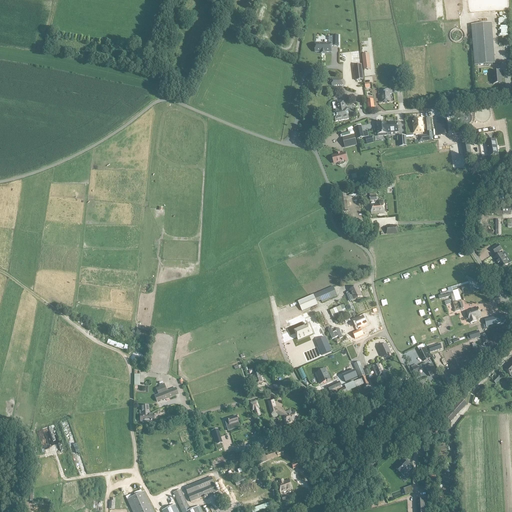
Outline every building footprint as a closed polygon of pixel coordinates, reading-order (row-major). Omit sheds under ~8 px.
[(474,66),(495,64),(492,24),(471,25),(474,66)] [(315,43),(315,52),(321,52),(321,54),(326,54),(326,52),(331,52),(331,47),(339,47),(339,36),(333,36),(333,43),(315,43)] [(363,80),(361,65),(354,66),(356,81),(363,80)] [(493,85),(502,84),(501,71),(492,72),(493,85)] [(384,90),(383,91),(384,95),(386,95),(387,102),(391,102),(390,94),(392,94),(392,91),(390,91),(390,90),(384,90)] [(379,98),(381,98),(381,103),(387,102),(386,95),(384,95),(383,91),(380,91),(380,94),(378,95),(379,98)] [(336,102),(332,103),(334,110),(333,111),(335,122),(342,120),(349,119),(347,108),(346,108),(344,100),(339,101),(335,102),(336,102)] [(447,135),(446,117),(436,118),(437,136),(447,135)] [(414,121),(413,121),(413,126),(414,126),(414,132),(414,133),(419,133),(423,132),(423,127),(422,127),(422,125),(421,120),(414,120),(414,121)] [(387,133),(398,132),(397,122),(387,123),(387,133)] [(386,123),(376,124),(377,134),(378,134),(385,134),(385,136),(388,136),(387,134),(387,133),(387,123),(386,123)] [(364,138),(361,126),(355,127),(358,139),(364,138)] [(419,137),(419,142),(424,142),(424,141),(433,140),(432,132),(426,133),(427,136),(422,136),(419,136),(419,137)] [(342,138),(344,146),(356,143),(354,135),(342,138)] [(406,136),(398,137),(399,147),(407,147),(406,136)] [(486,142),(489,157),(498,155),(495,140),(486,142)] [(461,146),(464,160),(472,159),(470,144),(461,146)] [(344,161),(347,160),(345,153),(333,156),(335,164),(338,163),(338,164),(340,165),(344,164),(345,163),(344,161)] [(379,202),(379,204),(371,205),(372,215),(384,214),(383,201),(379,202)] [(494,208),(494,214),(503,214),(503,215),(511,214),(511,210),(511,207),(503,207),(503,208),(494,208)] [(354,230),(358,228),(348,215),(345,218),(354,230)] [(386,234),(398,233),(397,226),(385,227),(386,234)] [(494,259),(501,269),(503,268),(503,269),(507,267),(506,266),(508,265),(501,254),(501,255),(499,252),(502,250),(498,245),(492,249),(495,254),(496,254),(498,256),(494,259)] [(457,286),(457,287),(458,290),(461,289),(462,293),(463,293),(471,291),(469,284),(468,282),(457,286)] [(333,287),(298,302),(302,311),(310,308),(317,305),(317,304),(317,303),(321,301),(322,303),(337,296),(333,287)] [(358,287),(350,291),(354,300),(362,297),(360,292),(360,293),(358,287)] [(459,294),(458,290),(453,292),(450,293),(455,310),(454,310),(454,312),(460,311),(459,309),(461,309),(464,308),(462,302),(459,294)] [(474,317),(476,322),(478,321),(477,318),(481,317),(478,308),(474,309),(475,312),(474,312),(475,315),(472,316),(473,318),(474,317)] [(467,320),(469,320),(470,324),(476,322),(474,317),(473,318),(472,316),(475,315),(474,312),(475,312),(474,309),(466,312),(467,315),(466,316),(465,317),(466,320),(467,320)] [(338,311),(331,314),(334,319),(340,317),(338,311)] [(358,329),(352,332),(354,337),(363,333),(360,328),(359,326),(366,323),(365,319),(366,319),(364,316),(363,316),(363,315),(354,319),(357,327),(358,329)] [(505,315),(485,320),(487,327),(507,322),(505,315)] [(308,324),(294,330),(298,340),(312,334),(308,324)] [(340,339),(343,338),(339,329),(336,330),(336,332),(333,333),(331,328),(328,330),(332,340),(336,338),(336,337),(338,336),(340,339)] [(471,340),(481,337),(479,331),(469,334),(471,340)] [(325,337),(316,341),(322,355),(331,351),(325,337)] [(387,344),(378,348),(382,358),(391,354),(387,344)] [(440,344),(435,346),(428,348),(430,353),(442,349),(440,344)] [(419,351),(424,362),(431,358),(426,348),(419,351)] [(511,359),(503,369),(511,377),(511,359)] [(365,375),(360,362),(354,364),(359,378),(365,375)] [(378,364),(374,366),(374,367),(371,368),(376,379),(377,378),(379,381),(384,379),(383,376),(378,364)] [(419,370),(416,364),(410,367),(416,379),(420,377),(417,371),(419,370)] [(425,369),(430,380),(438,376),(433,365),(425,369)] [(306,378),(302,369),(298,371),(302,380),(306,378)] [(325,369),(316,374),(320,384),(330,380),(325,369)] [(353,370),(341,375),(343,382),(356,377),(353,370)] [(256,381),(257,384),(263,382),(260,373),(254,375),(254,376),(251,377),(253,382),(256,381)] [(496,384),(503,378),(499,374),(493,381),(496,384)] [(360,379),(361,379),(363,385),(364,387),(369,384),(366,376),(360,379)] [(282,382),(282,383),(279,384),(279,383),(273,386),(275,390),(281,388),(280,387),(283,386),(283,387),(291,384),(289,380),(282,382)] [(327,387),(329,391),(341,386),(339,382),(327,387)] [(158,395),(154,396),(157,403),(163,400),(164,401),(179,395),(176,388),(167,391),(167,390),(164,384),(159,386),(160,387),(162,393),(158,395)] [(487,389),(483,385),(475,393),(479,397),(487,389)] [(402,397),(399,391),(393,393),(395,400),(402,397)] [(372,397),(370,392),(359,398),(361,402),(372,397)] [(467,405),(458,396),(442,414),(451,423),(467,405)] [(260,408),(257,400),(250,403),(253,411),(254,410),(256,417),(261,415),(258,409),(260,408)] [(277,413),(273,400),(267,402),(271,415),(277,413)] [(140,414),(140,422),(142,422),(142,425),(150,425),(149,423),(154,422),(154,421),(153,414),(149,414),(148,406),(141,406),(141,409),(140,409),(140,414)] [(298,421),(295,411),(290,413),(290,412),(286,413),(279,409),(278,412),(278,414),(283,416),(283,418),(284,417),(286,424),(298,421)] [(228,421),(225,422),(228,431),(231,430),(240,427),(239,422),(238,423),(236,417),(227,419),(228,421)] [(253,444),(249,446),(252,452),(256,450),(264,447),(262,442),(261,440),(253,444)] [(278,457),(284,455),(283,452),(285,452),(283,449),(282,446),(278,448),(278,450),(275,451),(276,452),(266,456),(265,454),(255,458),(258,465),(278,457)] [(447,456),(446,449),(446,446),(436,447),(436,450),(437,457),(437,459),(447,458),(447,456)] [(190,448),(175,451),(176,458),(191,455),(190,448)] [(412,468),(404,461),(396,469),(404,477),(412,468)] [(150,466),(151,472),(167,470),(166,464),(150,466)] [(236,486),(246,482),(243,476),(233,480),(236,486)] [(211,477),(184,488),(191,503),(217,492),(211,477)] [(290,484),(278,488),(280,493),(292,489),(290,484)] [(173,493),(181,511),(201,511),(199,506),(190,510),(181,490),(173,493)] [(132,511),(153,511),(144,492),(127,500),(132,511)] [(218,492),(214,494),(217,501),(222,499),(218,492)] [(416,500),(416,511),(424,511),(424,500),(416,500)]
